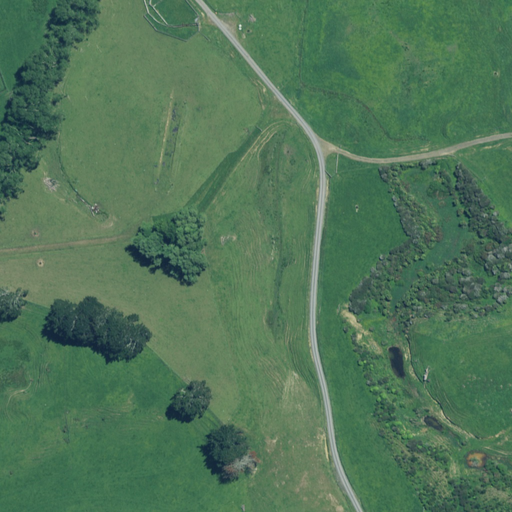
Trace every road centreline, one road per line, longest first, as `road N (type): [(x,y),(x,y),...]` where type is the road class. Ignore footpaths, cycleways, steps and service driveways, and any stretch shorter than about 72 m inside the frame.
road 1 (track): [(359,511),(337,463),(315,331),(323,166),(311,131)]
road 2 (track): [(511,134),(389,160),(330,146),(199,0)]
